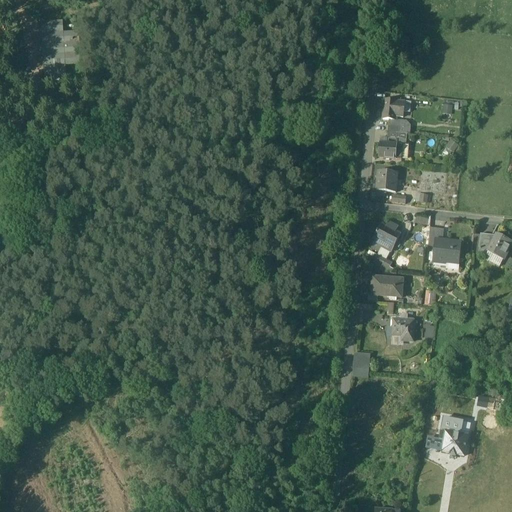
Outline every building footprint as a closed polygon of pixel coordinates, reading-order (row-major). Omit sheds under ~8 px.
[(58,25),(42,27),(46,78),(62,77),(61,66),(59,36),(58,25)] [(77,35),(59,36),(61,66),(79,64),(77,35)] [(399,101),(384,100),(383,119),(397,121),(398,117),(399,101)] [(403,145),(380,143),(379,157),(401,159),(401,157),(403,145)] [(397,172),(378,170),(376,190),(386,191),(395,192),(397,172)] [(428,202),(428,193),(416,193),(416,201),(428,202)] [(406,196),(392,195),(391,202),(405,204),(406,196)] [(428,219),(416,216),(415,223),(426,225),(428,219)] [(386,226),(382,224),(377,232),(376,233),(377,233),(369,247),(378,251),(381,247),(390,252),(400,234),(391,228),(392,226),(388,223),(386,226)] [(496,235),(480,233),(479,247),(478,254),(487,255),(489,253),(488,252),(496,235)] [(511,243),(497,235),(496,235),(488,252),(489,253),(503,260),(511,243)] [(461,243),(435,240),(432,262),(443,263),(443,260),(459,262),(461,243)] [(386,259),(375,253),(373,256),(375,257),(373,261),(382,265),(386,259)] [(503,260),(489,253),(487,255),(490,257),(488,261),(499,267),(503,260)] [(392,262),(386,259),(382,265),(380,268),(387,272),(387,270),(391,272),(393,268),(390,267),(392,262)] [(403,280),(375,277),(375,285),(372,285),(371,295),(401,298),(403,280)] [(434,305),(437,291),(426,289),(423,302),(434,305)] [(414,321),(393,320),(393,336),(403,336),(402,341),(413,342),(414,321)] [(353,352),(353,373),(370,374),(371,353),(353,352)] [(462,433),(454,431),(454,435),(441,433),(440,440),(444,441),(442,453),(450,454),(450,456),(456,457),(456,456),(464,457),(468,438),(461,437),(462,433)] [(484,481),(468,478),(467,486),(483,489),(484,481)]
